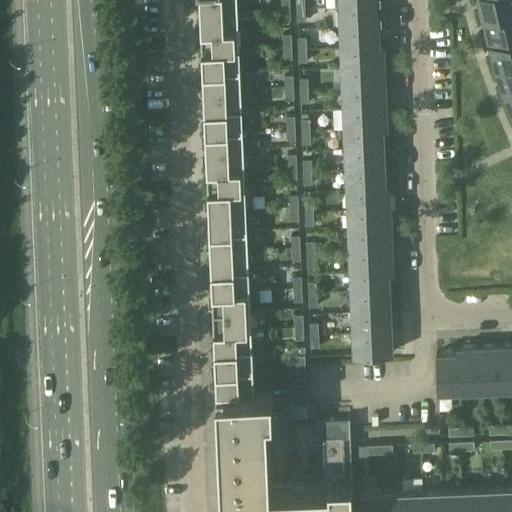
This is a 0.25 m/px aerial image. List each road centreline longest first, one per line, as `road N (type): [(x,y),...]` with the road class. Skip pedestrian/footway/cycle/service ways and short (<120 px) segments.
road 1 (primary): [(113,511),(91,0)]
road 2 (primary): [(38,0),(60,511)]
road 3 (residential): [(193,511),(172,0)]
road 4 (residential): [(432,313),(418,0)]
